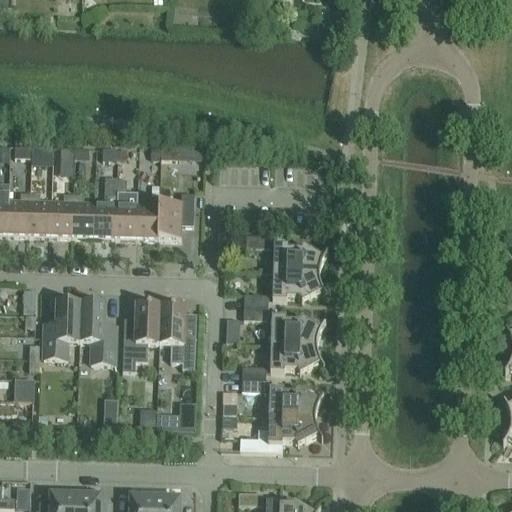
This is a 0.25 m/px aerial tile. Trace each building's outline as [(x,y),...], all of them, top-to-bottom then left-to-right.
[(0,0),(0,13),(12,13),(12,0),(0,0)] [(103,167),(118,168),(119,156),(104,156),(103,167)] [(115,244),(137,245),(138,209),(126,208),(127,185),(118,184),(117,200),(115,244)] [(0,240),(7,241),(8,205),(10,205),(10,195),(7,191),(0,190),(0,240)] [(7,241),(29,241),(30,198),(21,198),(20,205),(10,205),(8,205),(7,241)] [(29,241),(51,242),(52,206),(40,206),(40,198),(30,198),(29,241)] [(51,242),(72,243),(73,199),(64,199),(64,206),(52,206),(51,242)] [(72,243),(94,243),(95,207),(83,207),(83,199),(73,199),(72,243)] [(160,202),(159,245),(181,246),(182,223),(194,223),(195,199),(182,199),(182,210),(169,209),(169,202),(160,202)] [(94,243),(115,244),(117,200),(107,200),(107,208),(95,207),(94,243)] [(137,245),(159,245),(160,202),(150,201),(150,209),(138,209),(137,245)] [(246,253),(270,254),(270,241),(246,240),(246,253)] [(274,249),(273,277),(320,279),(320,276),(320,273),(321,270),(322,267),(323,265),(325,262),(326,260),(328,258),(327,257),(325,259),(324,262),(304,250),(301,254),(288,253),(289,250),(274,249)] [(320,279),(273,277),(273,305),(287,306),(287,302),(300,302),(302,306),(323,296),(324,298),(326,301),(327,300),(325,298),(324,295),(323,293),(321,290),(321,287),(320,284),(320,282),(320,279)] [(23,317),(36,318),(36,295),(24,295),(23,317)] [(245,300),(244,312),(268,313),(269,300),(245,300)] [(68,347),(80,348),(81,308),(57,308),(57,329),(45,329),(43,364),(68,364),(68,347)] [(81,308),(80,348),(92,348),(91,369),(115,370),(116,331),(104,331),(105,309),(81,308)] [(160,349),(161,311),(137,310),(136,340),(124,340),(123,376),(135,377),(136,366),(147,367),(148,349),(160,349)] [(185,312),(161,311),(160,349),(171,350),(171,367),(183,368),(182,374),(195,374),(196,342),(184,342),(185,312)] [(268,313),(244,312),(244,325),(268,326),(268,313)] [(25,333),(35,333),(35,320),(25,320),(25,333)] [(272,321),(271,349),(318,351),(318,347),(318,344),(319,342),(320,339),(321,336),(323,334),(324,331),(326,329),(325,328),(323,331),(321,333),(302,322),(299,326),(286,325),(286,322),(272,321)] [(318,351),(271,349),(270,377),(285,378),(285,374),(298,374),(300,379),(321,368),(322,370),(324,373),(325,372),(323,370),(322,367),(320,365),(319,362),(318,359),(318,356),(318,353),(318,351)] [(30,350),(30,363),(40,363),(40,351),(30,350)] [(40,363),(30,363),(29,376),(39,377),(40,363)] [(243,371),(242,384),(266,385),(267,372),(243,371)] [(266,385),(242,384),(242,397),(266,397),(266,385)] [(270,393),(269,421),(316,422),(316,420),(316,417),(317,414),(318,411),(319,408),(321,406),(322,404),(324,401),(323,401),(321,403),(319,406),(300,393),(297,397),(284,397),(284,394),(270,393)] [(7,404),(7,431),(26,431),(27,404),(7,404)] [(316,422),(269,421),(268,444),(241,443),(240,456),(283,457),(283,446),(296,446),(298,450),(318,440),(320,442),(322,445),(323,444),(321,442),(320,439),(318,437),(317,434),(316,431),(316,428),(316,425),(316,422)] [(511,427),(511,428),(510,431),(510,434),(509,436),(508,439),(507,442),(505,446),(502,449),(503,450),(505,447),(507,445),(511,447),(511,427)] [(2,491),(0,490),(0,511),(13,511),(14,502),(2,502),(2,491)] [(75,511),(76,499),(51,498),(50,511),(75,511)] [(239,510),(263,511),(263,498),(239,498),(239,510)] [(76,499),(75,511),(100,511),(101,500),(76,499)] [(155,511),(155,501),(130,501),(130,511),(155,511)] [(155,501),(155,511),(180,511),(180,502),(155,501)]
